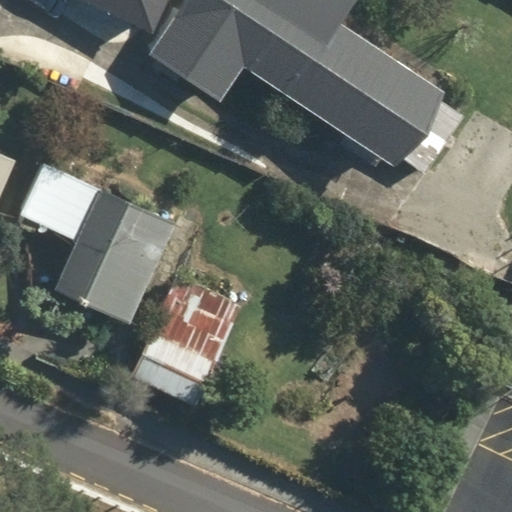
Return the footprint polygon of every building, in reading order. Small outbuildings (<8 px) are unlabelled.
[(180,0),(161,29),(225,71),(232,61),(384,162),(391,153),(421,172),(459,115),(431,96),(438,86),(328,14),(336,0),(180,0)] [(91,25),(75,50),(134,86),(149,61),(91,25)] [(38,160),(15,212),(68,235),(47,283),(123,317),(167,217),(38,160)] [(174,272),(154,320),(217,345),(236,297),(174,272)] [(281,297),(265,327),(318,355),(334,325),(281,297)]
